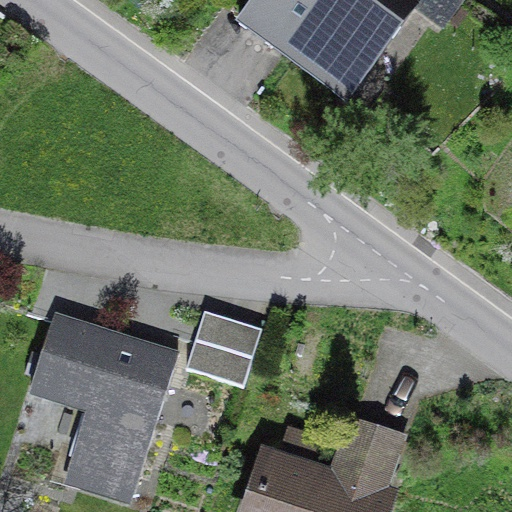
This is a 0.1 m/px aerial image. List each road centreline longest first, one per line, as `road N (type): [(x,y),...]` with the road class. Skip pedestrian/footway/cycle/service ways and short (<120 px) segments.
road 1 (residential): [(370,245),(31,0)]
road 2 (residential): [(0,234),(255,278),(320,275),(370,245)]
road 3 (residential): [(511,349),(370,245)]
